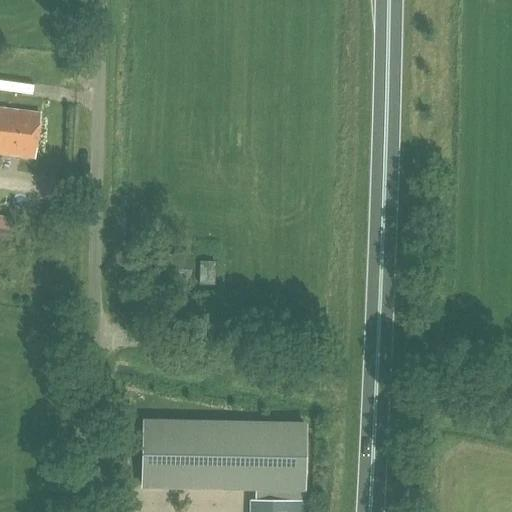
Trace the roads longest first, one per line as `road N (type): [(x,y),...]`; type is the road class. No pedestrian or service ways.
road 1 (trunk): [(372,511),(387,0)]
road 2 (unclassified): [(93,511),(103,0)]
